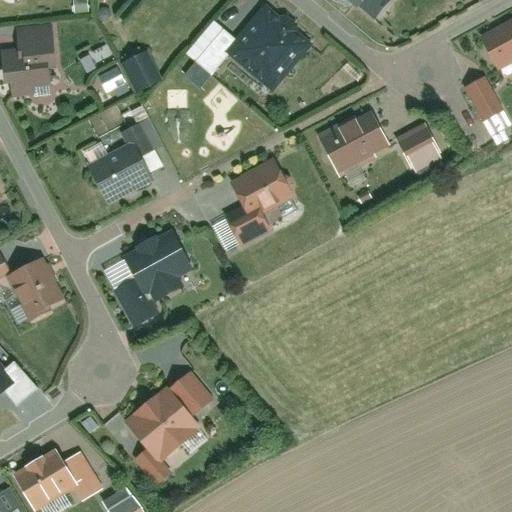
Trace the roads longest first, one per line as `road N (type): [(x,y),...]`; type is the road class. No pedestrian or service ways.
road 1 (residential): [(65,256),(97,310),(78,399),(0,448)]
road 2 (residential): [(0,134),(65,256)]
road 3 (residential): [(321,0),(427,80)]
road 4 (residential): [(65,256),(182,199)]
